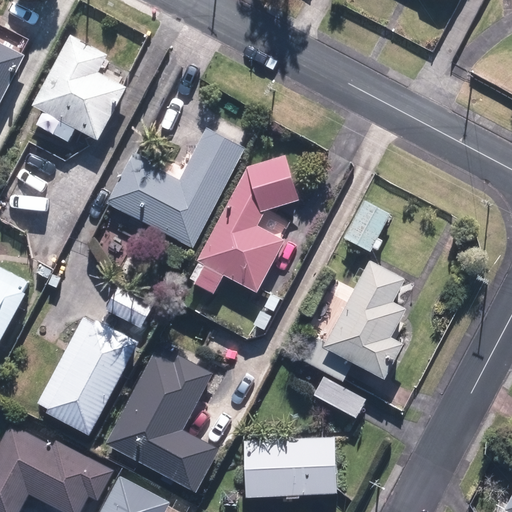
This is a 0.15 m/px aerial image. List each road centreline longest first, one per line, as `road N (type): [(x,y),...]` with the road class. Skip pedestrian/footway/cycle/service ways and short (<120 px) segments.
road 1 (residential): [(192,0),(511,170)]
road 2 (residential): [(408,511),(511,315)]
